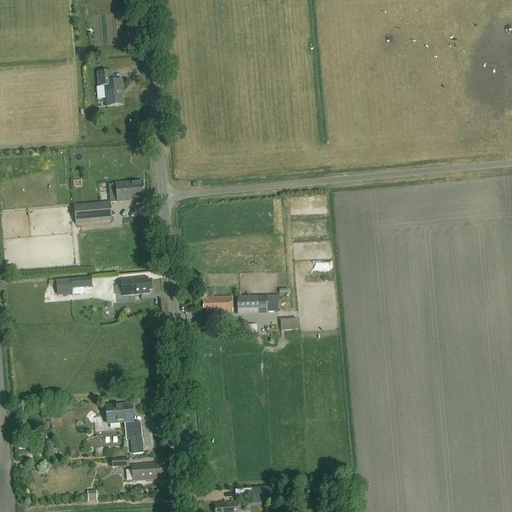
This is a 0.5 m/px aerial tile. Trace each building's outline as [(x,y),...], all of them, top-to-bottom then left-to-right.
[(122,92),(124,92),(123,81),(113,82),(112,72),(98,73),(99,87),(105,87),(107,107),(123,106),(122,92)] [(76,224),(112,221),(111,203),(140,200),(140,197),(144,196),(143,182),(109,185),(110,203),(74,206),(76,224)] [(121,280),(122,296),(149,294),(148,291),(151,290),(150,281),(147,281),(147,278),(121,280)] [(93,288),(92,279),(56,281),(57,295),(72,294),(72,289),(93,288)] [(233,298),(214,298),(214,293),(211,291),(208,291),(206,292),(206,301),(201,301),(201,310),(207,310),(207,313),(233,312),(233,298)] [(274,297),(237,297),(238,315),(268,315),(268,313),(275,313),(274,297)] [(302,330),(302,319),(284,320),(284,331),(302,330)] [(108,424),(130,422),(129,406),(106,408),(108,424)] [(133,456),(144,455),(141,423),(125,425),(126,441),(132,441),(133,456)] [(129,459),(112,460),(112,469),(129,468),(129,459)] [(162,476),(165,476),(165,466),(162,467),(161,463),(133,465),(134,481),(163,479),(162,476)] [(275,503),(275,489),(252,490),(252,498),(255,498),(255,504),(275,503)] [(96,492),(88,492),(88,500),(97,500),(96,492)] [(239,511),(239,503),(214,504),(214,511),(239,511)]
